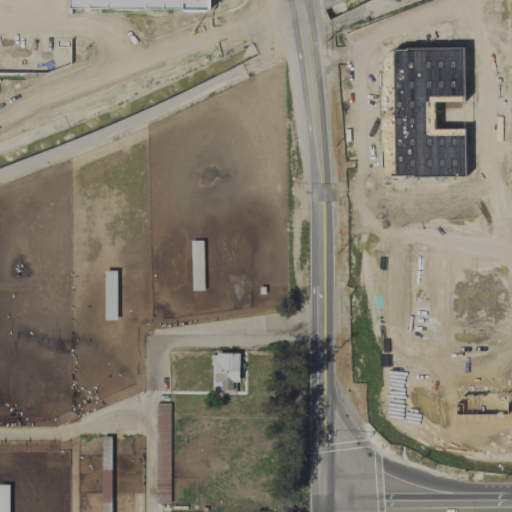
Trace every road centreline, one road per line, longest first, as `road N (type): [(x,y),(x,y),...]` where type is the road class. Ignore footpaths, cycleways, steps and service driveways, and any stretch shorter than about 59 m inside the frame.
road 1 (secondary): [(303,0),(320,185),(320,399)]
road 2 (secondary): [(324,506),(284,479),(0,484)]
road 3 (secondary): [(126,511),(324,506)]
road 4 (secondary): [(511,503),(324,506)]
road 5 (secondary): [(459,490),(371,467),(351,454),(320,399)]
